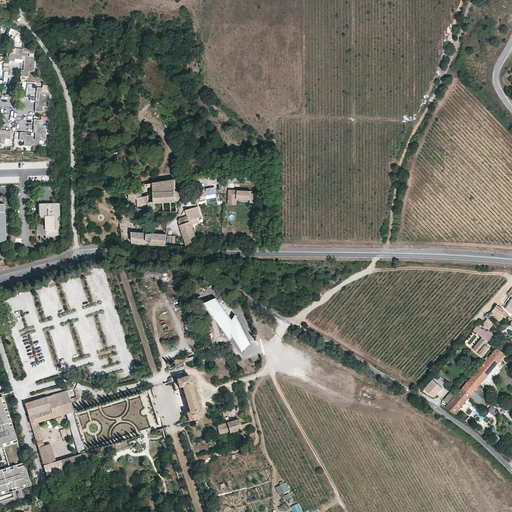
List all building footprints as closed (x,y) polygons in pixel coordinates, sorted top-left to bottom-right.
[(14,39),(14,46),(21,47),(22,39),(18,38),(18,30),(9,30),(9,39),(14,39)] [(22,60),(22,57),(23,52),(23,49),(15,48),(15,54),(10,53),(9,61),(15,62),(15,59),(22,60)] [(28,53),(23,52),(22,57),(25,57),(24,64),(35,65),(35,57),(28,56),(28,53)] [(34,72),(35,65),(24,64),(23,70),(21,70),(20,76),(28,77),(29,71),(34,72)] [(49,100),(50,92),(43,91),(43,88),(37,87),(37,92),(39,92),(39,99),(49,100)] [(48,107),(49,100),(39,99),(38,106),(35,105),(35,111),(43,112),(43,107),(48,107)] [(36,125),(36,132),(46,133),(47,126),(42,125),(42,120),(34,119),(34,125),(36,125)] [(5,133),(0,132),(0,143),(5,144),(5,139),(10,139),(11,131),(5,131),(5,133)] [(32,146),(32,145),(33,139),(33,136),(26,135),(26,133),(20,132),(20,140),(25,140),(24,146),(32,146)] [(46,133),(36,132),(35,139),(33,139),(32,145),(39,145),(40,140),(45,141),(46,133)] [(174,179),(153,182),(153,191),(174,190),(174,179)] [(136,185),(128,186),(129,200),(137,199),(137,198),(136,185)] [(128,186),(114,189),(115,195),(117,195),(128,193),(128,186)] [(228,189),(227,200),(233,200),(233,198),(236,199),(249,199),(249,202),(254,202),(255,193),(250,193),(250,191),(228,189)] [(174,190),(153,191),(154,194),(154,201),(154,203),(176,201),(178,201),(180,199),(181,195),(180,193),(179,191),(177,190),(174,190)] [(148,195),(137,198),(137,199),(138,206),(136,206),(138,215),(149,214),(149,213),(155,213),(154,203),(154,201),(148,202),(148,195)] [(233,200),(227,200),(227,207),(236,208),(236,199),(233,198),(233,200)] [(163,215),(164,214),(164,213),(171,212),(177,212),(176,201),(154,203),(155,213),(159,213),(159,214),(160,215),(163,215)] [(60,219),(60,203),(39,204),(40,218),(45,218),(45,226),(37,224),(37,230),(40,230),(40,235),(46,235),(46,236),(54,236),(59,235),(59,219),(60,219)] [(186,246),(187,246),(190,245),(189,243),(197,240),(190,220),(201,216),(198,206),(186,210),(187,216),(179,218),(178,221),(182,234),(183,234),(186,246)] [(166,245),(167,234),(132,231),(133,242),(136,243),(139,243),(166,245)] [(174,234),(167,234),(166,245),(173,246),(174,234)] [(214,296),(202,301),(229,339),(231,333),(242,351),(250,343),(235,312),(232,318),(214,296)] [(508,314),(499,307),(496,305),(491,312),(497,317),(496,319),(499,321),(503,317),(505,318),(508,314)] [(489,329),(492,326),(486,321),(483,324),(489,329)] [(473,331),(482,337),(488,342),(488,341),(491,343),(495,339),(491,336),(492,334),(487,330),(486,331),(483,328),(482,329),(477,325),(473,331)] [(488,342),(482,337),(472,349),(482,357),(489,348),(486,345),(488,342)] [(505,354),(496,348),(463,387),(471,394),(473,392),(483,400),(488,395),(477,386),(505,354)] [(189,361),(187,356),(175,360),(176,365),(189,361)] [(202,417),(200,409),(199,409),(191,384),(193,384),(190,375),(177,379),(179,388),(182,387),(190,412),(187,413),(189,421),(202,417)] [(432,379),(424,388),(435,397),(442,388),(432,379)] [(471,394),(463,387),(457,395),(451,402),(449,404),(446,407),(455,413),(470,396),(485,409),(489,405),(483,400),(473,392),(471,394)] [(39,448),(47,475),(90,462),(87,452),(74,411),(70,399),(77,397),(74,388),(51,396),(43,398),(25,403),(37,442),(43,440),(38,423),(66,414),(79,455),(56,462),(50,444),(45,446),(39,448)] [(457,395),(452,390),(444,399),(445,401),(447,399),(451,402),(457,395)] [(0,445),(0,444),(0,442),(4,441),(5,444),(7,443),(6,440),(14,438),(10,424),(7,425),(6,421),(8,420),(7,417),(4,418),(2,414),(6,413),(5,410),(2,411),(0,406),(3,405),(2,403),(0,403),(0,445)] [(217,427),(220,436),(231,433),(251,426),(249,422),(245,424),(241,426),(239,420),(227,423),(217,427)] [(127,440),(111,445),(113,452),(129,447),(127,440)] [(60,443),(52,446),(56,458),(63,456),(60,443)] [(0,489),(3,488),(5,493),(22,488),(20,483),(25,482),(26,486),(29,485),(23,465),(16,467),(15,464),(12,465),(14,469),(8,471),(7,468),(5,468),(6,471),(1,472),(0,468),(0,489)] [(283,482),(275,486),(279,494),(287,490),(283,482)]
